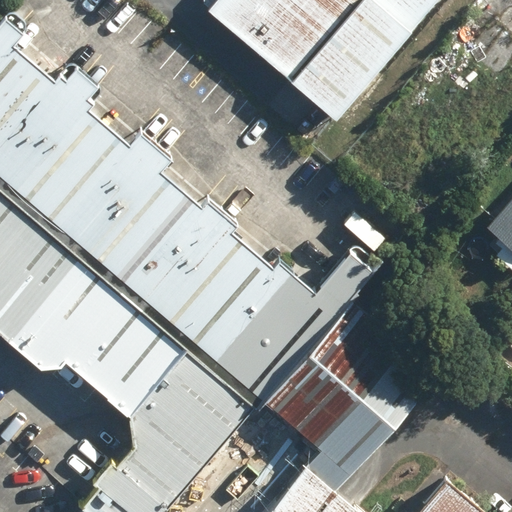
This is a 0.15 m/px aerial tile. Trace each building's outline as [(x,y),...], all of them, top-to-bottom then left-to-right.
[(210,0),(339,109),(432,0),(210,0)] [(0,14),(0,178),(257,399),(379,259),(362,241),(361,241),(359,241),(358,241),(356,241),(355,241),(354,241),(353,241),(352,243),(319,281),(283,250),(276,259),(234,223),(240,216),(211,191),(206,198),(164,162),(174,149),(144,123),(133,135),(91,100),(98,92),(92,87),(101,75),(79,56),(69,68),(64,64),(58,71),(17,36),(28,22),(9,4),(0,14)] [(511,12),(495,33),(511,48),(511,12)] [(387,138),(377,153),(443,199),(453,184),(387,138)] [(162,511),(257,402),(0,182),(0,322),(44,359),(63,357),(68,353),(131,408),(136,437),(83,499),(98,511),(162,511)] [(511,194),(488,221),(511,241),(511,194)] [(372,511),(339,484),(440,366),(355,289),(267,391),(323,441),(263,511),(372,511)] [(412,511),(501,511),(449,469),(412,511)] [(95,511),(84,501),(75,511),(95,511)]
